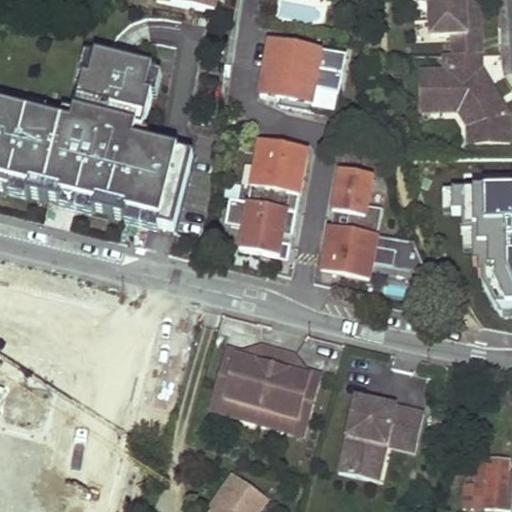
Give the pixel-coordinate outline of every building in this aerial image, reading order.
[(216,13),(218,0),(159,0),(159,2),(216,13)] [(418,0),(418,3),(433,2),(435,38),(468,36),(471,36),(469,0),(418,0)] [(471,0),(469,0),(471,36),(468,36),(469,57),(485,57),(482,7),(471,0)] [(347,60),(271,45),(262,99),(283,103),(282,108),(337,118),(347,60)] [(0,191),(179,236),(197,159),(144,146),(147,135),(144,134),(153,97),(157,98),(163,76),(153,74),(153,71),(96,57),(95,59),(81,56),(75,80),(84,82),(75,116),(64,113),(61,126),(0,110),(0,191)] [(469,57),(448,57),(448,73),(424,72),(424,115),(446,115),(466,105),(480,120),(484,120),(483,145),(511,144),(511,116),(511,117),(485,79),(485,57),(469,57)] [(281,148),(262,144),(258,169),(266,170),(262,191),(254,190),(250,207),(298,217),(301,201),(305,183),(298,182),(299,176),(306,177),(310,154),(281,148)] [(429,174),(429,203),(455,203),(464,234),(470,234),(470,239),(482,284),(482,292),(494,334),(511,334),(511,191),(486,191),(486,164),(468,164),(429,174)] [(266,170),(258,169),(254,190),(262,191),(266,170)] [(375,181),(342,174),(337,206),(342,207),(340,215),(335,214),(335,215),(336,216),(333,232),(332,232),(329,249),(337,250),(336,258),(327,257),(324,276),(348,280),(348,281),(372,286),(374,276),(375,270),(415,277),(431,280),(417,247),(380,241),(386,213),(370,210),(375,181)] [(250,207),(233,204),(228,228),(246,231),(242,253),(261,257),(261,258),(290,265),(293,248),(284,246),(285,239),(295,240),(296,234),(295,234),(298,217),(250,207)] [(295,240),(285,239),(284,246),(293,248),(295,240)] [(337,250),(329,249),(327,257),(336,258),(337,250)] [(16,266),(0,261),(0,293),(8,296),(16,266)] [(8,296),(7,301),(30,308),(32,302),(50,306),(73,311),(80,281),(16,266),(8,296)] [(415,277),(375,270),(374,276),(414,283),(415,277)] [(50,306),(32,302),(30,308),(49,313),(50,306)] [(280,353),(264,349),(260,366),(230,358),(222,391),(232,393),(229,403),(244,407),(240,421),(262,426),(280,353)] [(260,366),(264,349),(247,357),(231,353),(230,358),(260,366)] [(322,381),(292,374),(296,357),(280,353),(262,426),(284,431),(288,417),(302,421),(305,411),(314,414),(322,381)] [(308,372),(296,357),(292,374),(322,381),(324,376),(308,372)] [(106,359),(91,420),(163,436),(175,375),(106,359)] [(2,371),(0,380),(0,387),(15,391),(18,374),(2,371)] [(244,407),(229,403),(232,393),(222,391),(216,415),(240,421),(244,407)] [(424,414),(357,400),(340,475),(372,482),(381,445),(387,447),(390,436),(418,443),(424,414)] [(308,438),(314,414),(305,411),(302,421),(288,417),(284,431),(308,438)] [(390,436),(387,447),(415,454),(418,443),(390,436)] [(466,493),(465,511),(511,511),(511,475),(510,475),(511,462),(476,461),(475,475),(477,474),(476,493),(466,493)] [(261,511),(269,501),(233,476),(218,498),(219,507),(215,511),(208,511),(209,511),(208,511),(261,511)] [(215,511),(219,507),(218,498),(209,511),(208,511),(215,511)]
